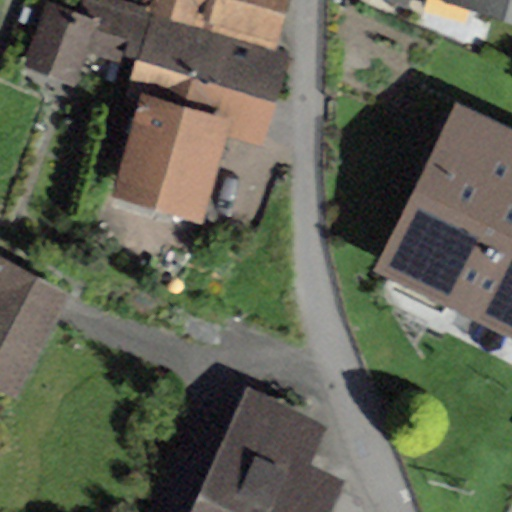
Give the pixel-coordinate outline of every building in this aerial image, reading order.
[(47,8),(31,65),(74,77),(83,45),(109,52),(130,42),(139,8),(109,0),(82,0),(78,17),(47,8)] [(159,0),(267,32),(276,0),(159,0)] [(159,23),(148,59),(263,94),(273,57),(260,53),(263,43),(161,13),(159,23)] [(252,130),(263,94),(148,59),(137,95),(144,97),(143,100),(138,98),(136,105),(141,106),(112,205),(189,228),(215,221),(202,182),(220,120),(252,130)] [(511,319),(511,140),(465,118),(395,262),(511,319)] [(0,379),(12,386),(61,292),(0,259),(0,379)] [(257,403),(206,511),(320,511),(331,490),(298,475),(311,447),(294,440),(301,424),(257,403)]
